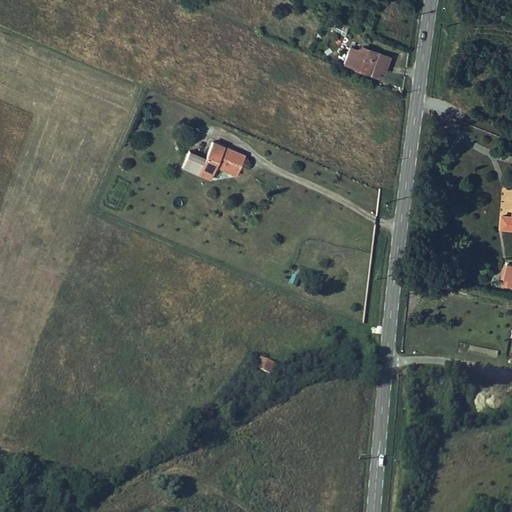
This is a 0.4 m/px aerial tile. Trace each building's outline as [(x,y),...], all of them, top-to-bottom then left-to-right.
[(325,12),(322,19),(341,27),(344,20),(325,12)] [(352,64),(361,42),(357,40),(350,42),(344,54),(346,61),(349,63),(352,64)] [(361,42),(352,64),(369,72),(372,65),(377,68),(383,52),(361,42)] [(181,110),(179,115),(190,119),(192,114),(181,110)] [(201,154),(194,169),(207,174),(212,160),(233,168),(241,149),(208,135),(201,154)] [(178,162),(194,169),(201,154),(184,147),(178,162)] [(491,227),(511,228),(511,188),(505,188),(503,214),(492,213),(491,227)] [(511,269),(506,268),(501,288),(511,289),(511,269)] [(291,273),(288,284),(295,286),(298,275),(291,273)] [(260,357),(255,369),(270,374),(274,363),(260,357)]
